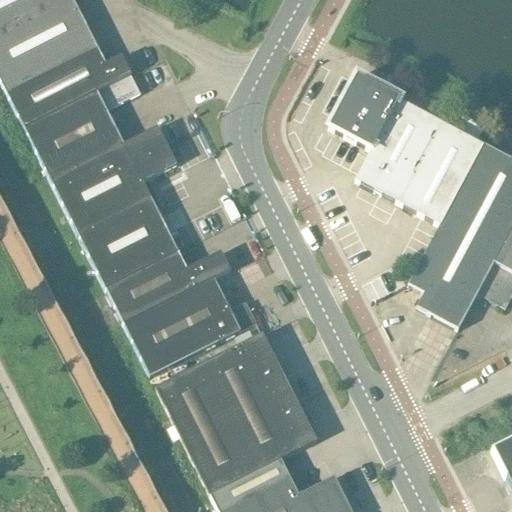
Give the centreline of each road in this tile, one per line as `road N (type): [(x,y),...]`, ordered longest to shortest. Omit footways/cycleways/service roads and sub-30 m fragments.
road 1 (unclassified): [(388,442),(237,131),(301,0)]
road 2 (unknown): [(252,93),(93,0)]
road 3 (unclassified): [(511,374),(388,442)]
